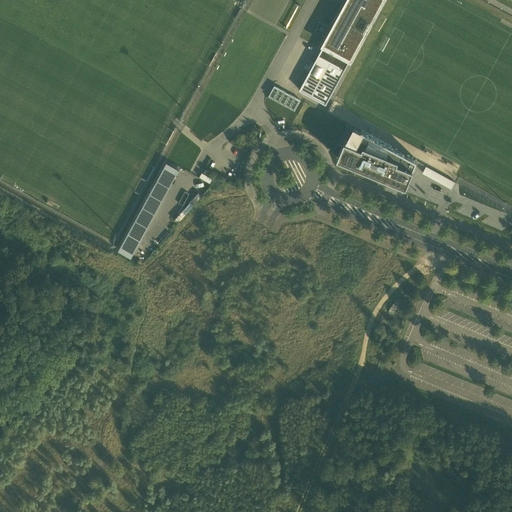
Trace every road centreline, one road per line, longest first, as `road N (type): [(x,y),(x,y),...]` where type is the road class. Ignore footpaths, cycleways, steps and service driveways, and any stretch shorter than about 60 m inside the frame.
road 1 (track): [(421,262),(373,313),(298,511)]
road 2 (unclassified): [(305,194),(511,283)]
road 3 (unclassified): [(511,268),(329,192),(315,178)]
road 4 (track): [(511,442),(372,377),(349,392)]
road 5 (unclassified): [(315,178),(299,154),(272,165),(279,194),(305,194)]
